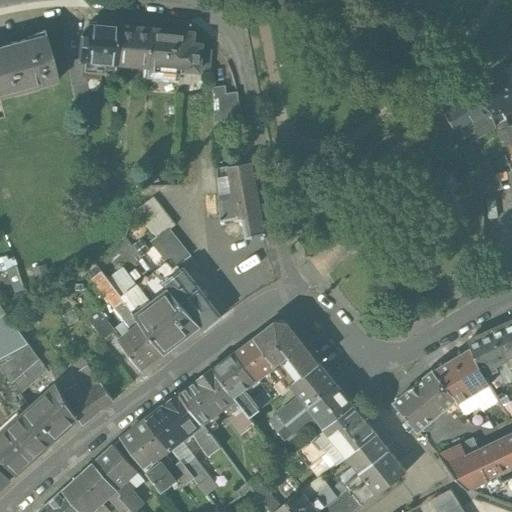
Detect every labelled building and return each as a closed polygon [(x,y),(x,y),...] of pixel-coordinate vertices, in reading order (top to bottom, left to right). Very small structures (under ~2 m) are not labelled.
[(118,26),(88,23),(87,35),(82,35),(79,61),(83,61),(82,77),(98,78),(99,69),(102,69),(102,64),(115,65),(118,26)] [(152,29),(118,26),(115,65),(148,68),(152,29)] [(192,33),(152,29),(148,68),(155,68),(155,79),(174,81),(175,70),(188,71),(188,48),(191,48),(192,33)] [(27,37),(28,39),(0,46),(0,96),(57,81),(44,32),(27,37)] [(191,48),(188,48),(188,71),(208,73),(210,50),(191,48)] [(511,65),(477,87),(491,116),(502,111),(504,114),(511,110),(511,65)] [(85,83),(71,85),(73,106),(88,105),(85,83)] [(477,146),(473,140),(496,127),(497,126),(494,120),(491,116),(477,87),(442,109),(458,133),(460,132),(465,139),(475,170),(488,164),(489,163),(481,144),(477,146)] [(223,88),(212,90),(214,120),(241,118),(236,93),(225,94),(223,88)] [(511,118),(511,117),(500,122),(498,118),(494,120),(497,126),(496,127),(503,146),(511,144),(511,118)] [(251,163),(217,169),(219,194),(220,217),(244,215),(248,235),(263,234),(251,163)] [(488,164),(475,170),(478,177),(480,192),(492,190),(488,164)] [(439,170),(421,176),(422,180),(420,181),(427,201),(430,200),(431,202),(449,195),(454,199),(456,195),(453,193),(456,185),(461,186),(461,182),(456,182),(452,175),(456,172),(453,169),(449,172),(442,170),(443,165),(439,165),(439,170)] [(176,224),(155,196),(134,210),(156,239),(150,244),(172,270),(189,256),(169,230),(176,224)] [(123,297),(98,265),(88,272),(116,308),(125,300),(123,297)] [(221,318),(182,269),(164,283),(172,291),(173,291),(201,324),(206,330),(221,318)] [(153,274),(123,297),(125,300),(165,352),(201,324),(173,291),(172,291),(164,283),(153,274)] [(165,352),(125,300),(116,308),(133,331),(120,341),(142,370),(165,352)] [(0,304),(0,405),(11,426),(30,409),(13,380),(40,358),(0,304)] [(117,333),(106,318),(95,327),(106,341),(117,333)] [(511,320),(492,330),(507,362),(511,359),(511,320)] [(288,323),(275,321),(275,322),(254,338),(277,365),(289,355),(304,375),(319,363),(288,324),(288,323)] [(492,330),(467,341),(470,347),(483,372),(486,377),(496,371),(495,367),(507,362),(492,330)] [(277,365),(254,338),(234,353),(257,381),(268,371),(277,383),(286,376),(277,365)] [(470,347),(453,358),(475,394),(491,385),(486,377),(483,372),(470,347)] [(234,353),(214,369),(237,399),(243,406),(242,406),(251,418),(261,410),(245,390),(257,381),(234,353)] [(475,394),(453,358),(434,370),(457,399),(460,403),(475,394)] [(303,397),(281,417),(287,424),(337,385),(319,363),(304,375),(293,384),(303,397)] [(86,385),(81,389),(78,383),(76,384),(69,373),(56,379),(58,383),(78,418),(81,423),(83,425),(114,401),(89,364),(77,373),(86,385)] [(237,399),(214,369),(180,394),(203,424),(228,406),(237,399)] [(434,370),(395,403),(420,432),(457,399),(434,370)] [(277,383),(275,385),(282,393),(293,384),(286,376),(277,383)] [(11,426),(0,436),(0,454),(18,473),(78,418),(58,383),(30,409),(11,426)] [(337,385),(287,424),(291,429),(294,433),(318,416),(328,428),(354,407),(337,385)] [(180,394),(147,419),(170,449),(180,442),(203,424),(180,394)] [(243,406),(237,399),(228,406),(235,415),(230,419),(242,435),(256,424),(251,418),(242,406),(243,406)] [(328,428),(327,429),(335,439),(348,456),(376,434),(354,407),(328,428)] [(281,417),(263,433),(268,440),(283,428),(287,424),(281,417)] [(147,419),(123,438),(132,450),(144,468),(145,468),(151,463),(170,449),(147,419)] [(474,440),(439,455),(469,490),(511,469),(511,422),(497,429),(501,437),(478,448),(474,440)] [(249,484),(203,424),(180,442),(183,446),(195,438),(211,456),(209,461),(217,471),(210,477),(194,460),(184,467),(199,486),(219,511),(223,511),(243,498),(239,492),(249,484)] [(327,429),(299,451),(310,465),(329,452),(325,447),(335,439),(327,429)] [(376,434),(348,456),(359,469),(361,472),(390,451),(376,434)] [(135,471),(113,446),(93,463),(116,487),(114,488),(121,495),(118,497),(129,509),(131,511),(135,511),(142,507),(137,502),(139,500),(122,483),(135,471)] [(390,451),(361,472),(368,480),(357,488),(353,484),(353,483),(348,487),(364,506),(407,472),(390,451)] [(160,462),(154,467),(151,463),(145,468),(163,492),(175,483),(160,462)] [(184,467),(180,462),(172,468),(186,485),(190,482),(195,489),(199,486),(184,467)] [(93,464),(64,490),(79,507),(84,511),(90,511),(94,509),(96,511),(104,503),(102,501),(108,497),(116,505),(109,511),(131,511),(129,509),(118,497),(121,495),(114,488),(116,487),(93,463),(92,464),(93,464)] [(0,489),(11,479),(0,467),(0,489)] [(359,469),(331,490),(336,497),(348,487),(353,483),(353,484),(357,488),(368,480),(361,472),(359,469)] [(318,511),(317,511),(355,511),(364,506),(348,487),(336,497),(325,506),(318,511)] [(329,487),(317,496),(325,506),(336,497),(331,490),(329,487)] [(82,511),(79,507),(64,490),(46,506),(51,511),(82,511)] [(465,511),(451,490),(432,500),(438,511),(465,511)] [(302,491),(275,511),(317,511),(318,511),(302,491)]
